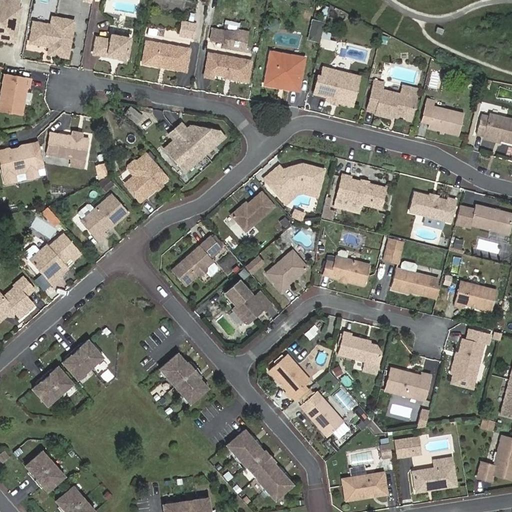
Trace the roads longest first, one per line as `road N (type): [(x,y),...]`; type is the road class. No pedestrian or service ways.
road 1 (residential): [(511,190),(422,148),(306,121),(263,149)]
road 2 (residential): [(232,372),(316,299),(421,322),(430,340)]
road 3 (residential): [(263,149),(220,106),(78,80),(62,92)]
road 4 (residential): [(263,149),(202,205),(161,219),(128,251)]
road 5 (residential): [(128,251),(0,362)]
road 6 (residential): [(316,511),(309,467),(232,372)]
road 7 (residential): [(232,372),(128,251)]
